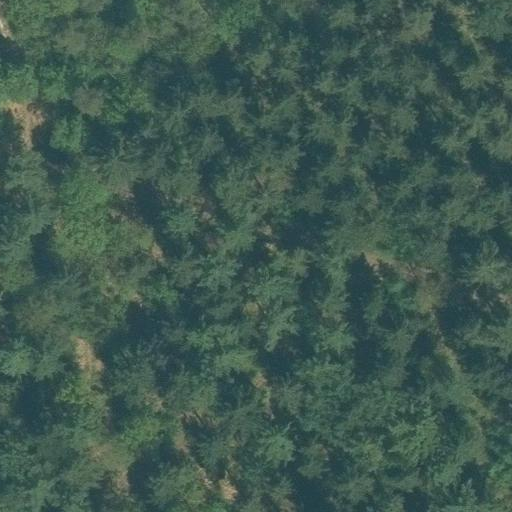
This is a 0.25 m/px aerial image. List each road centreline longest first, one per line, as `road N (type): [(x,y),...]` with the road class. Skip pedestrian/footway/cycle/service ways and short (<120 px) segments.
road 1 (track): [(511,321),(71,187)]
road 2 (track): [(71,187),(99,358),(111,511)]
road 3 (track): [(0,2),(55,145)]
